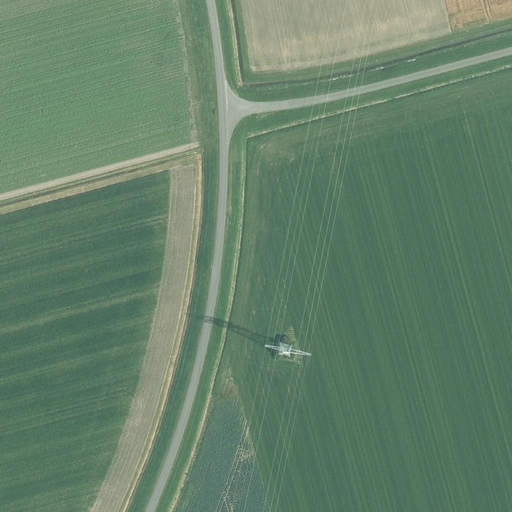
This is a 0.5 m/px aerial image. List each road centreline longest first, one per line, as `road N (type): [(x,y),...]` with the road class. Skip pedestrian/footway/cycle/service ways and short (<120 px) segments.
road 1 (unclassified): [(148,511),(208,318),(222,110)]
road 2 (unclassified): [(511,51),(347,94),(222,110)]
